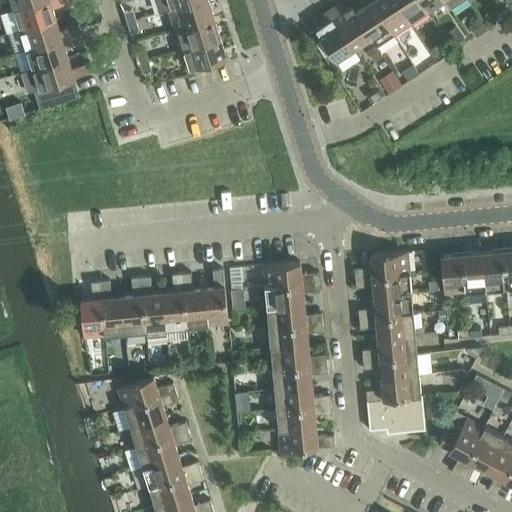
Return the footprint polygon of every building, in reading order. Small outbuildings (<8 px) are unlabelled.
[(11,0),(15,9),(44,0),(11,0)] [(71,0),(44,0),(15,9),(21,29),(56,18),(53,7),(72,1),(71,0)] [(155,0),(159,13),(169,10),(200,0),(155,0)] [(208,0),(200,0),(169,10),(175,29),(214,17),(208,0)] [(361,0),(364,4),(355,10),(354,11),(371,36),(370,37),(376,45),(369,50),(375,60),(382,55),(376,46),(394,34),(371,0),(361,0)] [(371,0),(394,34),(411,23),(396,0),(371,0)] [(396,0),(411,23),(428,11),(420,0),(396,0)] [(420,0),(428,11),(445,0),(420,0)] [(445,0),(451,9),(464,0),(445,0)] [(339,3),(329,9),(354,48),(370,37),(371,36),(354,11),(355,10),(352,5),(343,10),(339,3)] [(124,12),(128,23),(136,20),(133,9),(124,12)] [(354,48),(329,9),(320,16),(324,23),(309,33),(315,42),(322,38),(336,59),(354,48)] [(214,17),(175,29),(181,49),(220,36),(214,17)] [(56,18),(21,29),(27,48),(81,31),(78,23),(60,28),(56,18)] [(479,19),(469,25),(477,36),(486,30),(479,19)] [(136,20),(128,23),(131,34),(139,31),(136,20)] [(81,31),(27,48),(33,68),(68,57),(65,46),(84,40),(81,31)] [(461,35),(451,41),(456,50),(466,43),(461,35)] [(220,36),(181,49),(188,69),(227,57),(220,36)] [(439,42),(431,47),(437,58),(445,52),(439,42)] [(136,51),(140,62),(148,59),(145,48),(136,51)] [(68,57),(33,68),(22,72),(28,92),(34,90),(40,109),(80,96),(74,77),(75,77),(74,76),(93,70),(91,62),(72,67),(68,57)] [(148,59),(140,62),(143,73),(152,70),(148,59)] [(396,76),(383,84),(389,93),(402,84),(396,76)] [(511,248),(503,249),(506,287),(511,286),(511,248)] [(503,249),(482,251),(486,289),(506,287),(503,249)] [(354,267),(355,277),(409,272),(407,251),(370,254),(371,266),(354,267)] [(482,251),(462,253),(466,291),(486,289),(482,251)] [(466,291),(462,253),(441,255),(444,293),(466,291)] [(263,264),(265,286),(319,281),(318,271),(301,273),(300,261),(263,264)] [(240,266),(229,267),(231,289),(242,288),(240,266)] [(214,286),(203,287),(207,324),(228,322),(223,268),(213,269),(214,286)] [(191,271),(181,272),(187,326),(207,324),(203,287),(193,288),(191,271)] [(173,290),(163,291),(166,328),(187,326),(181,272),(172,273),(173,290)] [(409,272),(355,277),(356,287),(373,285),(374,296),(411,292),(409,272)] [(150,275),(141,276),(146,330),(166,328),(163,291),(152,292),(150,275)] [(133,294),(122,295),(126,332),(146,330),(141,276),(131,277),(133,294)] [(110,279),(100,280),(105,334),(126,332),(122,295),(111,296),(110,279)] [(105,334),(100,280),(91,281),(92,298),(80,299),(84,336),(105,334)] [(319,281),(265,286),(267,306),(304,303),(303,292),(320,290),(319,281)] [(242,288),(231,289),(233,309),(244,308),(242,288)] [(358,308),(359,318),(413,313),(411,292),(374,296),(375,307),(358,308)] [(304,303),(267,306),(269,326),(323,321),(322,312),(305,313),(304,303)] [(413,313),(359,318),(360,327),(377,326),(378,336),(415,333),(413,313)] [(323,321),(269,326),(271,347),(308,343),(307,332),(324,331),(323,321)] [(511,333),(510,325),(498,326),(499,334),(511,333)] [(481,328),(469,329),(470,337),(482,336),(481,328)] [(470,337),(469,329),(457,330),(458,338),(470,337)] [(362,349),(363,358),(417,353),(415,333),(378,336),(379,347),(362,349)] [(308,343),(271,347),(273,368),(327,362),(326,353),(309,354),(308,343)] [(483,346),(467,348),(467,352),(477,358),(483,346)] [(417,353),(363,358),(364,368),(381,366),(382,377),(419,374),(417,353)] [(327,362),(273,368),(274,388),(312,384),(311,374),(328,372),(327,362)] [(476,373),(470,384),(480,390),(486,378),(476,373)] [(366,389),(367,399),(421,394),(419,374),(382,377),(383,388),(366,389)] [(118,386),(125,407),(176,391),(173,382),(157,387),(154,375),(118,386)] [(312,384),(274,388),(276,408),(331,403),(330,393),(313,395),(312,384)] [(505,388),(500,399),(506,402),(511,392),(505,388)] [(176,391),(125,407),(131,426),(166,415),(163,405),(179,400),(176,391)] [(421,394),(367,399),(370,429),(386,428),(387,432),(425,429),(422,394),(421,394)] [(331,403),(276,408),(278,428),(316,425),(315,414),(332,413),(331,403)] [(166,415),(131,426),(137,446),(189,430),(186,421),(170,426),(166,415)] [(451,470),(460,474),(485,426),(466,416),(449,449),(459,455),(451,470)] [(316,425),(278,428),(280,450),(335,445),(334,434),(317,436),(316,425)] [(485,426),(460,474),(468,479),(476,464),(486,469),(503,436),(485,426)] [(189,430),(137,446),(143,466),(179,455),(175,444),(191,439),(189,430)] [(511,440),(503,436),(486,469),(495,474),(487,489),(496,493),(511,462),(511,440)] [(179,455),(143,466),(149,485),(201,469),(198,460),(182,465),(179,455)] [(511,462),(496,493),(504,498),(511,483),(511,462)] [(201,469),(149,485),(155,505),(191,494),(188,483),(204,478),(201,469)] [(191,494),(155,505),(157,511),(200,511),(213,508),(210,499),(194,504),(191,494)]
